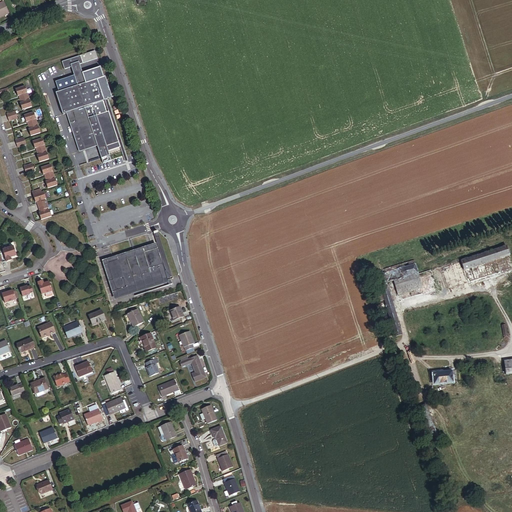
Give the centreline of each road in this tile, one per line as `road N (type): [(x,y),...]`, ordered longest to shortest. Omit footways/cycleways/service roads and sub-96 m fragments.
road 1 (unclassified): [(182,216),(511,99)]
road 2 (tertiary): [(169,210),(92,11)]
road 3 (residential): [(150,417),(113,342),(0,377)]
road 4 (tertiary): [(221,388),(174,230)]
road 5 (residential): [(2,477),(150,417)]
road 6 (tertiary): [(258,511),(221,388)]
